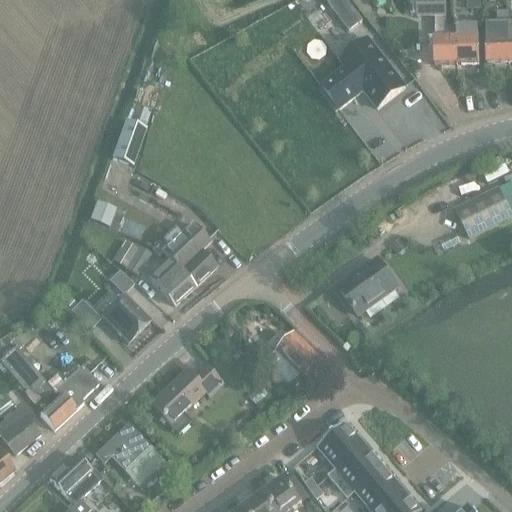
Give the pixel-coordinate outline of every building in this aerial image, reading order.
[(343,0),(332,0),(327,5),(349,33),(361,23),(343,0)] [(445,29),(445,20),(444,0),(416,0),(417,19),(434,19),(434,29),(435,29),(435,40),(435,67),(457,66),(456,29),(445,29)] [(479,0),(465,0),(466,11),(480,11),(479,0)] [(509,65),(508,15),(497,15),(498,28),(487,28),(487,39),(487,66),(509,65)] [(456,29),(457,66),(479,66),(478,39),(478,28),(456,29)] [(346,71),(321,89),(339,112),(363,94),(377,112),(405,90),(367,42),(340,63),(346,71)] [(125,123),(111,161),(132,169),(146,131),(125,123)] [(395,129),(373,143),(384,161),(406,147),(395,129)] [(476,190),(498,179),(490,162),(468,173),(476,190)] [(511,219),(497,190),(454,212),(468,240),(511,219)] [(89,196),(82,215),(103,222),(109,204),(89,196)] [(162,255),(169,262),(168,262),(195,290),(216,270),(201,253),(199,255),(196,252),(206,242),(192,227),(167,251),(159,243),(155,247),(162,255)] [(140,249),(138,252),(124,243),(112,262),(137,278),(150,256),(140,249)] [(162,255),(155,247),(151,250),(158,258),(162,255)] [(149,281),(160,293),(175,309),(195,290),(168,262),(149,281)] [(378,262),(338,290),(358,317),(397,289),(378,262)] [(124,272),(112,278),(122,295),(134,288),(124,272)] [(100,319),(128,346),(150,324),(137,312),(122,297),(100,319)] [(81,303),(70,313),(89,332),(100,322),(81,303)] [(229,329),(221,335),(227,342),(235,336),(229,329)] [(295,335),(278,352),(274,356),(264,345),(255,354),(264,363),(286,387),(299,374),(303,377),(320,360),(295,335)] [(56,379),(47,388),(16,350),(14,351),(9,346),(0,352),(0,360),(1,362),(0,363),(0,364),(26,394),(24,396),(34,408),(51,392),(55,397),(58,394),(61,398),(40,417),(54,434),(83,407),(81,405),(98,389),(82,371),(63,388),(56,379)] [(186,373),(150,406),(179,436),(191,425),(183,417),(205,396),(208,399),(221,387),(202,367),(191,377),(186,373)] [(2,439),(17,459),(42,440),(27,420),(2,439)] [(346,425),(316,451),(317,452),(324,460),(335,473),(365,447),(359,440),(346,425)] [(161,462),(148,449),(128,427),(96,457),(103,466),(111,459),(136,486),(161,462)] [(335,473),(327,479),(347,502),(354,496),(357,493),(385,470),(372,455),(365,447),(335,473)] [(0,485),(14,475),(0,456),(0,485)] [(49,481),(73,507),(68,511),(87,511),(79,502),(88,494),(88,493),(98,483),(75,458),(49,481)] [(105,469),(100,474),(97,476),(112,492),(114,490),(120,484),(105,469)] [(357,493),(354,496),(361,504),(367,511),(377,511),(402,490),(396,483),(385,470),(357,493)] [(171,471),(163,477),(170,486),(178,480),(171,471)] [(263,494),(276,511),(291,511),(302,505),(283,480),(263,494)] [(311,480),(304,486),(310,494),(317,489),(311,480)] [(317,489),(310,494),(316,503),(324,497),(317,489)] [(377,511),(420,511),(410,499),(402,490),(377,511)] [(243,509),(245,511),(276,511),(263,494),(243,509)]
